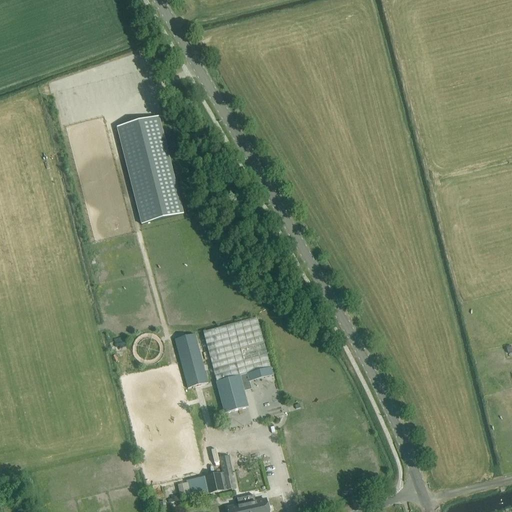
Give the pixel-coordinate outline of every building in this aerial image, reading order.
[(158,118),(117,129),(141,226),(183,215),(158,118)] [(203,333),(224,414),(248,408),(240,377),(270,369),(257,319),(203,333)] [(195,335),(174,341),(188,389),(208,384),(195,335)] [(222,474),(186,482),(190,499),(236,489),(229,456),(219,459),(222,474)] [(278,477),(273,478),(272,467),(266,468),(269,488),(279,487),(278,477)] [(228,509),(228,511),(268,511),(266,500),(255,503),(254,496),(237,500),(238,506),(228,509)]
